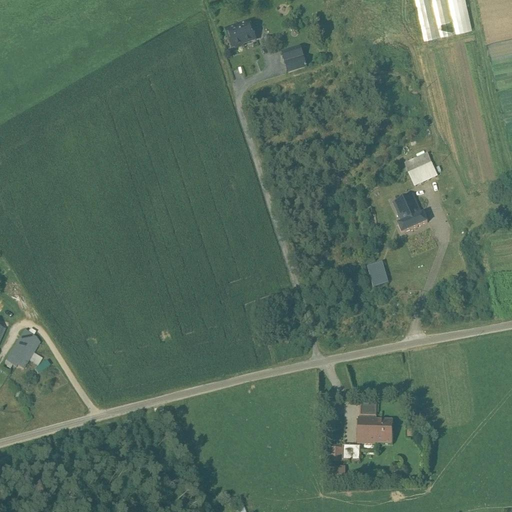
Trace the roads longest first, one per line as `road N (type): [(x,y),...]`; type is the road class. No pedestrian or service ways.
road 1 (unclassified): [(0,443),(320,360),(511,324)]
road 2 (track): [(234,87),(320,360)]
